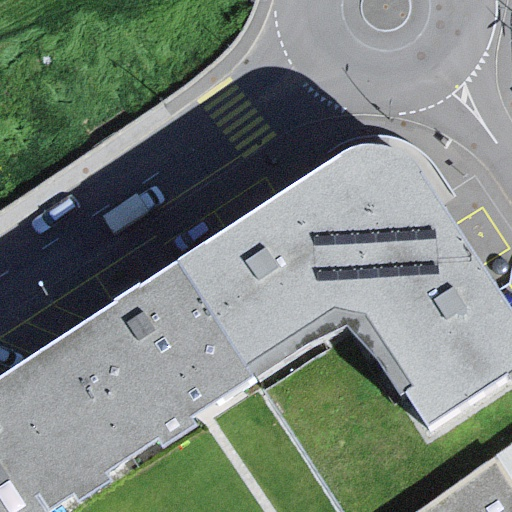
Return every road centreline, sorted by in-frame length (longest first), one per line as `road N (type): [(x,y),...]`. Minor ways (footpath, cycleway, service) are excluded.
road 1 (residential): [(0,276),(328,56)]
road 2 (residential): [(511,162),(441,59)]
road 3 (residential): [(328,56),(373,80),(399,80),(441,59)]
